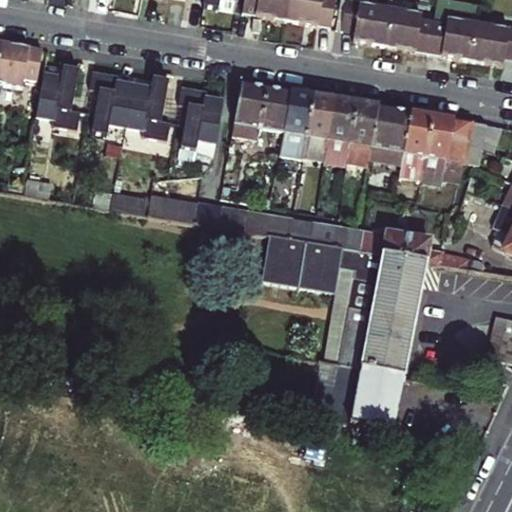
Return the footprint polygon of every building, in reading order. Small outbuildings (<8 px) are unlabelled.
[(207,0),(206,8),(213,9),(221,10),(223,0),(230,0),(241,2),(241,0),(207,0)] [(288,23),(292,0),(246,0),(244,15),(263,18),(288,23)] [(333,30),(338,0),(292,0),(288,23),(313,27),(333,30)] [(385,50),(391,13),(393,0),(345,0),(347,0),(342,32),(356,34),(354,44),(359,45),(385,50)] [(391,13),(385,50),(406,53),(428,57),(433,28),(421,26),(423,18),(391,13)] [(448,31),(433,28),(428,57),(452,62),(473,66),(479,28),(450,23),(448,31)] [(510,34),(479,28),(473,66),(496,70),(505,71),(507,62),(511,62),(511,29),(510,30),(510,34)] [(27,50),(0,45),(0,89),(22,93),(24,83),(38,85),(44,53),(27,50)] [(60,83),(42,80),(36,120),(53,123),(51,131),(76,135),(80,117),(70,115),(77,74),(71,73),(62,71),(60,83)] [(106,78),(92,75),(89,93),(98,95),(91,136),(107,139),(108,127),(130,131),(137,90),(116,87),(117,79),(106,78)] [(150,92),(137,90),(130,131),(143,133),(142,140),(166,144),(170,126),(160,125),(167,83),(160,82),(152,81),(150,92)] [(256,145),(257,142),(265,90),(252,88),(240,85),(231,141),(256,145)] [(195,93),(181,90),(178,108),(187,110),(180,151),(195,154),(197,141),(215,145),(222,105),(205,102),(206,94),(195,93)] [(282,146),(290,94),(283,93),(265,90),(257,142),(282,146)] [(301,173),(303,160),(313,98),(305,97),(290,94),(282,146),(278,169),(301,173)] [(313,98),(303,160),(325,164),(335,102),(323,100),(313,98)] [(349,104),(335,102),(325,164),(347,168),(357,106),(349,104)] [(357,106),(347,168),(368,171),(369,165),(378,109),(369,108),(357,106)] [(401,171),(411,115),(397,112),(378,109),(369,165),(401,171)] [(401,171),(399,181),(422,185),(433,119),(423,117),(411,115),(401,171)] [(459,123),(433,119),(422,185),(440,188),(441,184),(459,187),(462,177),(474,126),(459,123)] [(487,128),(474,126),(462,177),(459,187),(469,189),(472,179),(481,147),(487,128)] [(502,131),(487,128),(481,147),(493,153),(502,131)] [(125,158),(127,146),(114,144),(112,156),(125,158)] [(511,161),(502,180),(511,184),(511,161)] [(486,186),(472,179),(469,189),(468,191),(481,197),(486,186)] [(511,184),(502,180),(492,202),(504,208),(511,211),(511,184)] [(25,182),(23,197),(48,202),(51,186),(25,182)] [(115,213),(118,195),(100,192),(97,210),(115,213)] [(145,218),(149,201),(118,195),(115,213),(145,218)] [(173,201),(149,197),(149,201),(145,218),(169,223),(173,201)] [(196,205),(173,201),(169,223),(192,227),(196,205)] [(219,209),(204,207),(196,205),(192,227),(216,230),(219,209)] [(511,211),(504,208),(502,211),(508,214),(493,247),(511,256),(511,211)] [(245,214),(219,209),(216,230),(242,235),(245,214)] [(245,214),(242,235),(267,239),(270,218),(245,214)] [(272,240),(276,241),(290,243),(293,222),(270,218),(267,239),(272,240)] [(316,226),(293,222),(290,243),(313,247),(316,226)] [(333,250),(336,230),(316,226),(313,247),(333,250)] [(364,234),(336,230),(333,250),(360,255),(364,234)] [(390,238),(390,239),(364,234),(360,255),(408,263),(412,241),(390,238)] [(402,381),(405,382),(421,303),(428,266),(408,263),(360,255),(333,250),(313,247),(290,243),(276,241),(272,240),(265,284),(337,296),(341,273),(356,275),(338,369),(402,381)] [(412,241),(408,263),(428,266),(441,268),(444,255),(430,252),(431,244),(412,241)] [(486,261),(444,255),(441,268),(484,275),(485,268),(486,261)] [(324,366),(338,369),(356,275),(341,273),(337,296),(324,366)] [(511,367),(511,326),(496,323),(487,363),(511,367)] [(402,381),(338,369),(324,366),(316,365),(311,392),(397,409),(401,391),(402,381)] [(397,409),(311,392),(306,419),(393,434),(396,418),(397,409)] [(0,511),(57,511),(79,462),(4,430),(0,439),(0,511)] [(217,465),(198,511),(286,511),(293,495),(217,465)] [(424,511),(396,498),(389,511),(424,511)]
